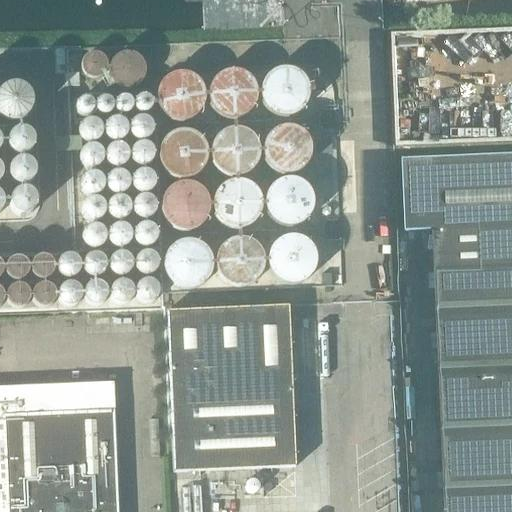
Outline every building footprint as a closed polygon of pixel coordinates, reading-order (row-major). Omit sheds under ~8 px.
[(114,60),(86,53),(82,70),(103,75),(103,74),(139,83),(145,58),(117,52),(114,60)] [(314,80),(275,64),(259,101),(298,118),(314,80)] [(207,105),(246,120),(261,83),(222,67),(207,105)] [(203,115),(199,72),(160,76),(163,119),(203,115)] [(0,122),(29,123),(31,86),(0,85),(0,122)] [(284,120),(260,154),(294,178),(318,144),(284,120)] [(262,189),(244,182),(262,138),(226,123),(209,163),(231,172),(215,212),(247,226),(262,189)] [(203,173),(202,130),(163,131),(164,174),(203,173)] [(420,232),(435,232),(446,511),(511,511),(511,156),(405,161),(408,233),(420,232)] [(179,178),(160,215),(192,232),(211,194),(179,178)] [(312,222),(313,179),(271,178),(270,221),(312,222)] [(168,314),(175,473),(295,468),(288,309),(168,314)] [(55,336),(55,358),(116,356),(115,334),(55,336)] [(0,511),(120,511),(115,384),(0,388),(0,511)]
